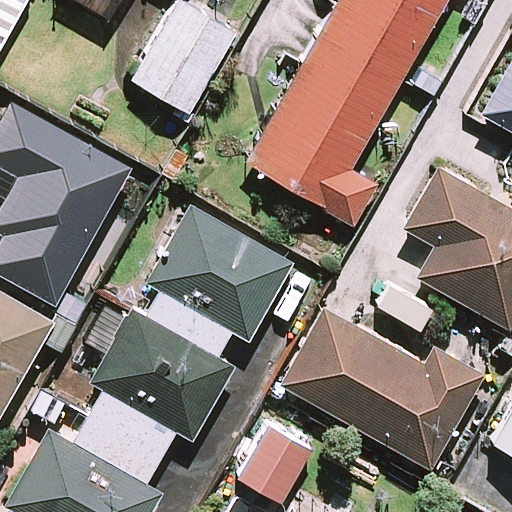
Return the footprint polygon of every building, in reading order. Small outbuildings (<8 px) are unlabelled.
[(0,0),(0,33),(18,0),(0,0)] [(227,25),(181,0),(167,0),(126,74),(182,105),(227,25)] [(436,0),(329,0),(240,157),(348,218),(370,178),(343,163),(436,0)] [(511,38),(473,105),(511,127),(511,38)] [(123,162),(6,96),(0,106),(0,161),(14,169),(0,193),(0,224),(0,268),(48,296),(123,162)] [(499,201),(432,162),(398,220),(429,238),(411,270),(501,323),(511,304),(511,189),(507,187),(499,201)] [(184,198),(140,276),(152,283),(137,311),(125,303),(84,376),(96,383),(66,436),(42,423),(0,497),(0,500),(20,511),(140,511),(154,488),(138,478),(168,424),(185,433),(226,361),(208,351),(224,324),(241,334),(285,256),(184,198)] [(0,391),(44,314),(0,288),(0,391)] [(417,359),(315,301),(272,375),(423,462),(476,370),(427,342),(417,359)] [(511,390),(487,435),(511,449),(511,390)] [(304,445),(261,420),(232,470),(275,495),(304,445)]
